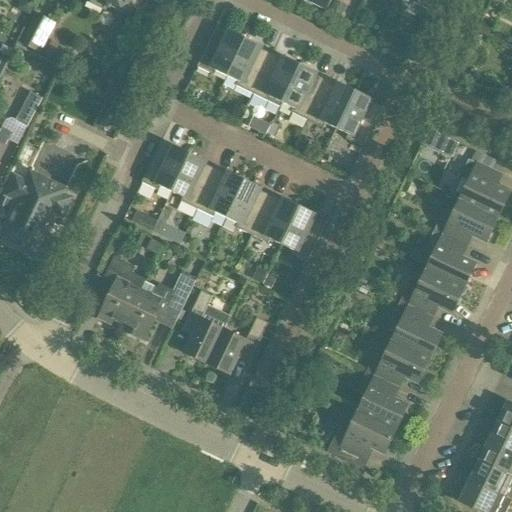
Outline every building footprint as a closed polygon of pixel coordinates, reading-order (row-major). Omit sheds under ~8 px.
[(38,0),(37,0),(23,0),(20,8),(31,14),(38,0)] [(84,0),(105,10),(106,7),(109,9),(111,6),(121,11),(124,5),(128,3),(129,0),(84,0)] [(319,0),(316,6),(326,11),(330,0),(319,0)] [(334,0),(329,11),(341,16),(346,6),(334,0)] [(412,0),(412,2),(429,10),(433,0),(412,0)] [(40,55),(57,24),(37,13),(21,44),(40,55)] [(493,27),(481,22),(477,30),(489,36),(493,27)] [(214,75),(216,71),(227,76),(246,38),(234,33),(233,36),(217,28),(216,27),(197,67),(214,75)] [(389,27),(385,38),(398,43),(402,31),(389,27)] [(257,43),(246,38),(227,76),(238,82),(236,86),(253,94),(271,55),(255,47),(257,43)] [(44,56),(58,64),(66,49),(52,41),(44,56)] [(2,45),(0,50),(0,52),(10,58),(13,51),(2,45)] [(0,78),(11,58),(10,58),(0,52),(0,78)] [(136,52),(129,68),(145,74),(151,59),(136,52)] [(288,62),(271,55),(253,94),(269,102),(271,97),(282,103),(300,64),(289,59),(288,62)] [(310,73),(312,70),(300,64),(282,103),(293,108),(291,112),(307,120),(326,81),(310,73)] [(342,88),(326,81),(307,120),(323,128),(326,124),(337,129),(355,91),(344,85),(342,88)] [(348,134),(346,139),(363,147),(382,107),(381,106),(380,107),(365,99),(366,96),(355,91),(337,129),(348,134)] [(27,126),(42,98),(30,92),(15,120),(27,126)] [(262,121),(257,131),(266,136),(271,126),(262,121)] [(279,127),(272,124),(268,134),(275,137),(279,127)] [(4,146),(7,140),(11,134),(2,129),(0,133),(0,157),(6,147),(4,146)] [(459,143),(429,129),(422,144),(451,158),(459,143)] [(161,186),(172,192),(190,153),(179,148),(177,151),(162,144),(162,143),(161,143),(142,183),(159,191),(161,186)] [(201,159),(190,153),(172,192),(183,197),(181,201),(197,209),(216,170),(200,162),(201,159)] [(311,161),(320,165),(324,157),(315,153),(311,161)] [(451,195),(460,200),(498,218),(510,194),(497,188),(503,176),(468,159),(451,195)] [(215,213),(227,218),(245,180),(234,174),(232,178),(216,170),(197,209),(213,217),(215,213)] [(71,198),(67,195),(39,182),(36,187),(15,176),(6,195),(7,196),(4,203),(3,204),(2,208),(3,210),(3,214),(4,216),(6,219),(8,220),(11,222),(1,242),(34,257),(55,213),(62,217),(71,198)] [(256,185),(245,180),(227,218),(238,223),(236,228),(252,236),(271,196),(255,188),(256,185)] [(270,239),(281,244),(300,206),(288,201),(287,204),(271,196),(252,236),(268,243),(270,239)] [(444,209),(434,230),(460,243),(468,247),(474,236),(486,242),(498,218),(460,200),(453,213),(444,209)] [(311,212),(300,206),(281,244),(292,250),(290,254),(307,262),(326,222),(325,222),(310,215),(311,212)] [(153,231),(158,221),(137,211),(132,222),(153,231)] [(160,218),(153,232),(160,235),(166,222),(160,218)] [(468,247),(460,243),(434,230),(424,252),(432,256),(425,270),(464,288),(476,264),(463,258),(468,247)] [(138,244),(143,247),(148,236),(143,234),(138,244)] [(124,324),(144,282),(145,280),(132,274),(135,268),(114,258),(111,263),(101,285),(112,290),(98,318),(111,325),(114,319),(124,324)] [(253,281),(262,285),(268,272),(260,268),(253,281)] [(400,301),(426,314),(435,318),(440,307),(452,313),(464,288),(425,270),(419,284),(410,279),(400,301)] [(181,275),(173,291),(168,302),(162,314),(176,321),(196,282),(181,275)] [(267,276),(263,285),(272,289),(277,280),(267,276)] [(164,300),(168,302),(173,291),(160,285),(158,289),(144,282),(124,324),(135,329),(132,334),(145,341),(159,312),(164,300)] [(207,364),(224,329),(230,317),(208,306),(212,296),(201,291),(186,323),(196,328),(185,353),(207,364)] [(430,329),(435,318),(426,314),(400,301),(390,322),(398,326),(391,340),(430,359),(442,335),(430,329)] [(495,309),(499,319),(511,314),(511,304),(511,303),(495,309)] [(246,340),(224,329),(207,364),(230,374),(241,350),(252,355),(268,323),(256,318),(246,340)] [(401,388),(406,377),(418,383),(430,359),(391,340),(385,354),(376,350),(366,371),(392,384),(401,388)] [(364,396),(357,411),(396,430),(408,405),(395,399),(401,388),(392,384),(366,371),(355,392),(364,396)] [(511,427),(511,403),(510,402),(505,413),(503,414),(501,416),(499,419),(498,421),(511,427)] [(394,433),(396,430),(357,411),(350,425),(342,421),(332,442),(332,443),(327,453),(358,467),(362,457),(366,459),(371,449),(370,449),(371,447),(384,454),(394,433)] [(511,452),(511,427),(498,421),(496,426),(495,432),(491,442),(511,452)] [(511,475),(511,452),(491,442),(486,451),(482,455),(479,460),(511,475)] [(504,496),(511,479),(511,475),(479,460),(477,466),(476,471),(472,481),(504,496)] [(504,497),(504,496),(472,481),(466,493),(462,496),(462,502),(461,503),(479,511),(505,511),(511,500),(504,497)]
